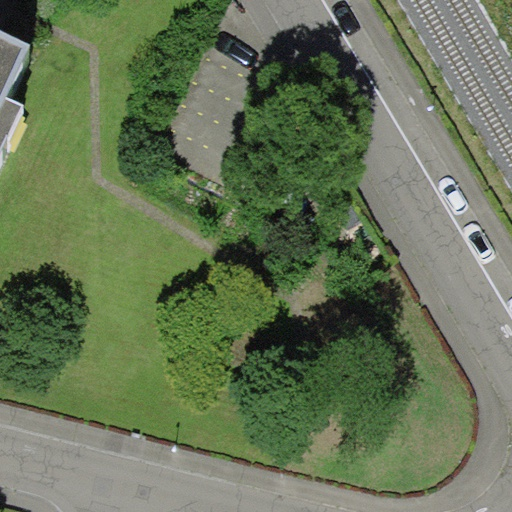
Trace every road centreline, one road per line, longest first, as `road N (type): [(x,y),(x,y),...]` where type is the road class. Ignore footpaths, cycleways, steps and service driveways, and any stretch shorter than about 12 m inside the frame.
road 1 (residential): [(294,0),(511,346)]
road 2 (residential): [(0,457),(137,496)]
